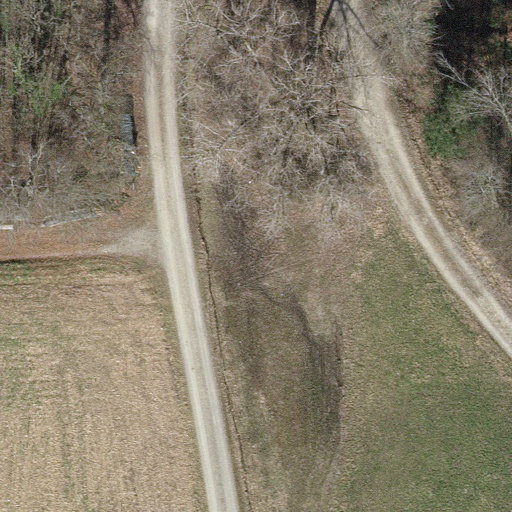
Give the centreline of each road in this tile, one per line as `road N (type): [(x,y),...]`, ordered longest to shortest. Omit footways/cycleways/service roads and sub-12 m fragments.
road 1 (track): [(225,511),(170,180),(163,0)]
road 2 (track): [(352,0),(373,88),(411,185),(511,335)]
road 3 (track): [(0,250),(178,241)]
